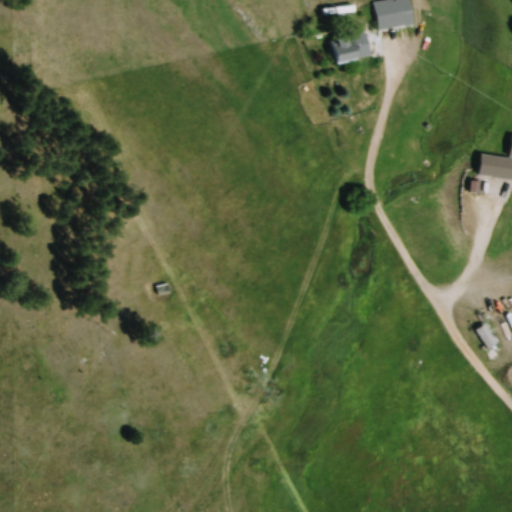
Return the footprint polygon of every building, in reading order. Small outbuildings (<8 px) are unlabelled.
[(370,5),(375,33),(409,28),(405,0),(370,5)] [(323,51),(326,66),(360,59),(356,37),(329,42),(330,49),(323,51)] [(473,177),(511,182),(511,137),(508,137),(505,160),(476,156),(473,177)] [(464,245),(464,215),(453,215),(453,245),(464,245)] [(485,351),(494,345),(483,326),(473,331),(485,351)]
